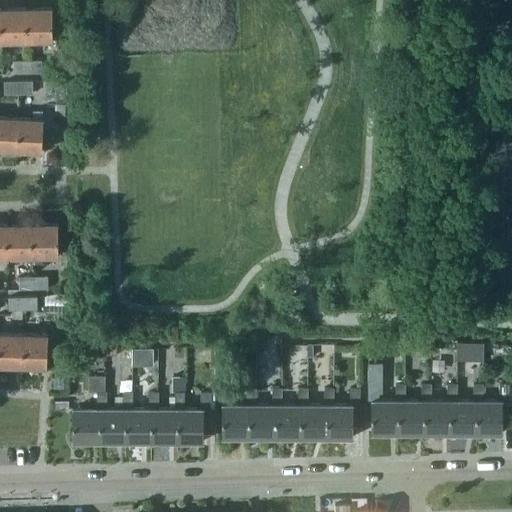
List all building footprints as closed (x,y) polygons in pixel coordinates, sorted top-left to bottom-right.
[(51,7),(26,8),(27,41),(52,40),(51,7)] [(26,8),(0,8),(1,42),(27,41),(26,8)] [(14,73),(27,73),(27,61),(14,61),(14,73)] [(42,61),(27,61),(27,73),(42,73),(42,61)] [(4,95),(17,94),(16,82),(3,83),(4,95)] [(31,82),(16,82),(17,94),(31,94),(31,82)] [(64,115),(64,104),(55,103),(54,115),(64,115)] [(17,118),(16,150),(41,151),(43,119),(43,111),(31,111),(31,119),(17,118)] [(0,149),(16,150),(17,118),(0,117),(0,149)] [(57,223),(32,224),(33,257),(33,264),(42,264),(42,256),(58,256),(57,223)] [(32,224),(6,224),(7,258),(33,257),(32,224)] [(34,290),(33,277),(19,277),(20,290),(34,290)] [(47,277),(33,277),(34,290),(47,289),(47,277)] [(67,294),(52,294),(52,303),(67,302),(67,294)] [(9,310),(21,310),(21,298),(9,299),(9,310)] [(36,298),(21,298),(21,310),(36,310),(36,298)] [(0,365),(21,367),(22,334),(0,333),(0,365)] [(22,334),(21,367),(46,367),(47,335),(22,334)] [(371,434),(398,434),(398,399),(404,400),(404,383),(394,383),(394,400),(378,400),(378,394),(380,394),(381,364),(368,364),(367,400),(371,400),(371,434)] [(185,392),(185,376),(171,376),(171,392),(174,392),(184,392),(185,392)] [(421,400),(404,400),(398,399),(398,434),(424,434),(424,399),(430,399),(430,383),(421,383),(421,400)] [(456,400),(450,400),(450,434),(476,434),(476,400),(482,400),(482,384),(473,383),(473,400),(456,400)] [(430,399),(424,399),(424,434),(450,434),(450,400),(456,400),(456,384),(448,384),(448,399),(430,399)] [(476,400),(476,434),(501,434),(501,427),(511,427),(511,400),(509,400),(509,384),(499,384),(499,400),(482,400),(476,400)] [(223,437),(249,437),(249,403),(255,403),(256,387),(246,387),(246,403),(223,403),(223,437)] [(275,437),(275,404),(281,404),(281,387),(272,387),(272,403),(255,403),(249,403),(249,437),(275,437)] [(301,437),(301,404),(308,404),(308,387),(298,387),(298,404),(281,404),(275,404),(275,437),(301,437)] [(301,437),(327,437),(327,404),(334,404),(334,387),(324,387),(324,404),(308,404),(301,404),(301,437)] [(350,404),(334,404),(327,404),(327,437),(353,437),(353,426),(353,404),(359,404),(359,388),(350,388),(350,404)] [(99,441),(99,408),(105,408),(105,392),(96,392),(96,408),(73,408),(73,441),(99,441)] [(99,441),(125,441),(125,408),(131,408),(131,392),(122,392),(122,408),(105,408),(99,408),(99,441)] [(131,408),(125,408),(125,441),(151,442),(151,408),(157,408),(157,392),(149,392),(148,408),(131,408)] [(177,442),(178,408),(184,409),(184,392),(174,392),(174,408),(157,408),(151,408),(151,442),(177,442)] [(178,408),(177,442),(202,442),(202,434),(213,435),(214,408),(209,408),(210,392),(200,392),(200,409),(184,409),(178,408)] [(353,426),(364,426),(365,404),(353,404),(353,426)]
